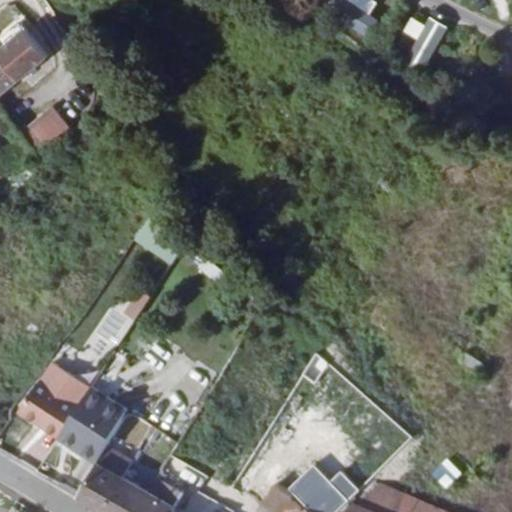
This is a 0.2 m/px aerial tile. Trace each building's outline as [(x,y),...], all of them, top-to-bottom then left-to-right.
[(491,0),(496,17),(508,13),(503,0),(491,0)] [(402,63),(424,73),(445,26),(428,18),(425,24),(409,16),(401,33),(414,38),(402,63)] [(23,23),(12,32),(18,40),(30,30),(23,23)] [(0,55),(0,96),(55,51),(35,27),(30,30),(18,40),(3,53),(0,55)] [(18,40),(12,32),(0,41),(0,42),(7,49),(18,40)] [(36,123),(27,129),(43,147),(66,130),(60,121),(44,133),(36,123)] [(0,177),(13,169),(0,155),(0,177)] [(108,334),(160,254),(137,239),(127,254),(126,256),(103,290),(94,303),(82,321),(108,334)] [(126,256),(109,245),(86,279),(103,290),(126,256)] [(0,278),(0,324),(50,352),(46,359),(53,363),(58,356),(73,335),(94,303),(84,298),(80,306),(53,291),(52,290),(39,312),(9,295),(14,286),(0,278)] [(84,346),(71,338),(58,356),(71,365),(84,346)] [(46,374),(22,408),(62,435),(84,400),(46,374)] [(86,451),(101,461),(104,454),(124,418),(131,407),(93,386),(84,400),(62,435),(76,444),(78,440),(88,448),(86,451)] [(0,440),(17,416),(0,404),(0,440)] [(385,407),(360,440),(387,465),(415,434),(385,407)] [(360,440),(311,503),(320,511),(343,511),(357,497),(387,465),(360,440)] [(113,446),(104,460),(127,473),(136,458),(113,446)] [(445,457),(428,472),(442,488),(459,473),(445,457)] [(104,460),(86,493),(108,506),(127,473),(104,460)] [(178,484),(182,476),(174,471),(170,479),(178,484)] [(160,491),(127,473),(108,506),(118,511),(174,511),(190,489),(178,484),(170,479),(160,491)] [(320,511),(311,503),(285,477),(270,498),(279,506),(273,511),(320,511)] [(391,511),(450,511),(376,479),(357,497),(391,511)] [(391,511),(357,497),(343,511),(391,511)]
